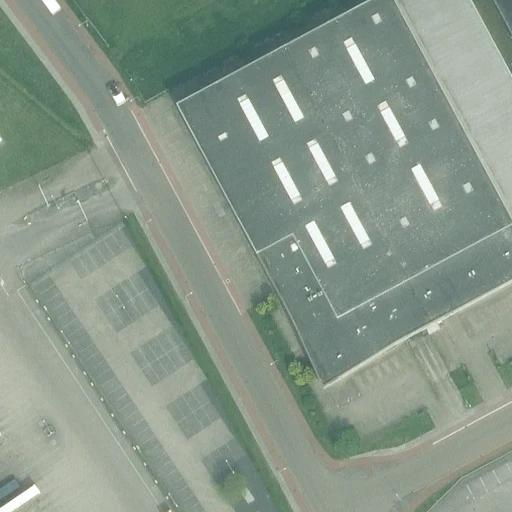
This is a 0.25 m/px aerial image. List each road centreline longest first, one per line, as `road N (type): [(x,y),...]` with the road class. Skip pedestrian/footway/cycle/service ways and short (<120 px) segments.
road 1 (unclassified): [(330,511),(117,119),(28,0)]
road 2 (unknown): [(0,290),(143,511)]
road 3 (unclassified): [(351,511),(511,422)]
road 4 (unknown): [(113,155),(0,222)]
